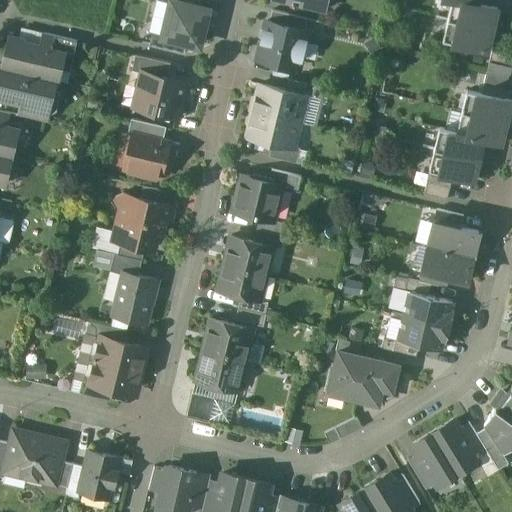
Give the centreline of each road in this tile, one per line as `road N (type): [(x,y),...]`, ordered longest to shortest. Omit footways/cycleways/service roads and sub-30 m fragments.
road 1 (residential): [(511,211),(471,369),(381,429),(302,466),(150,428)]
road 2 (residential): [(238,0),(211,113),(215,151),(150,428)]
road 3 (residential): [(150,428),(0,391)]
